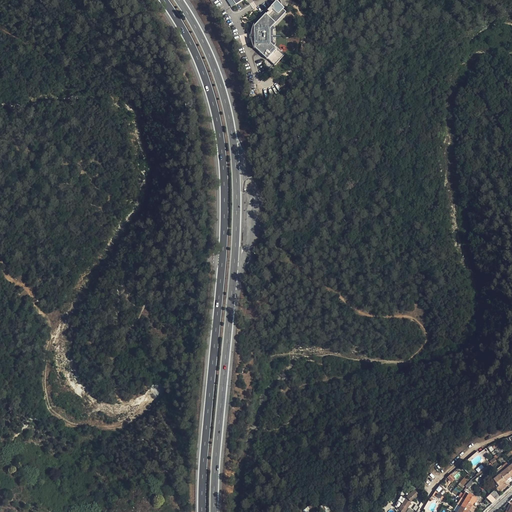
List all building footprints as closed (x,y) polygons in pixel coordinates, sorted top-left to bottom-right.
[(292,10),(283,0),(269,0),(250,19),(248,47),(267,74),(286,58),(271,40),(270,28),(292,10)] [(502,467),(496,472),(499,475),(505,470),(502,467)] [(510,477),(505,470),(499,475),(505,482),(507,480),(510,477)] [(499,475),(496,472),(490,477),(493,480),(499,475)] [(505,482),(499,475),(493,480),(499,487),(505,482)] [(499,493),(508,486),(507,484),(505,482),(499,487),(496,489),(499,493)] [(414,490),(407,497),(411,502),(418,495),(414,490)] [(493,490),(489,494),(496,500),(500,497),(493,490)] [(437,500),(441,495),(435,492),(432,497),(437,500)] [(464,501),(472,505),(476,499),(468,494),(464,501)] [(486,498),(492,503),(496,500),(489,494),(486,498)] [(437,500),(443,504),(446,498),(441,495),(437,500)] [(397,510),(403,500),(400,498),(394,507),(397,510)] [(397,510),(400,511),(404,511),(409,504),(403,500),(397,510)] [(468,511),(472,505),(464,501),(460,507),(468,511)]
